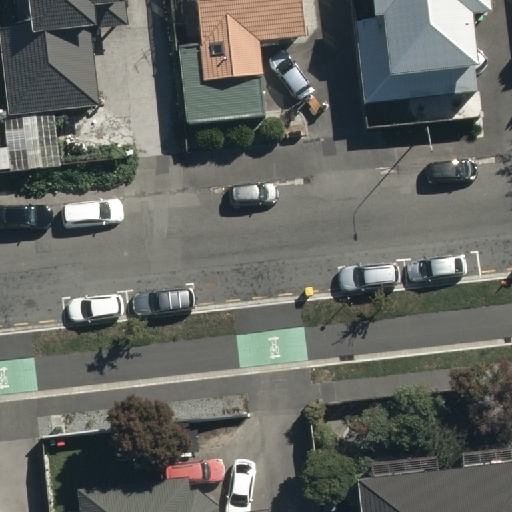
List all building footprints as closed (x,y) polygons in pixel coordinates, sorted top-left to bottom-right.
[(121,0),(27,0),(28,6),(12,8),(22,110),(100,102),(92,23),(124,20),(121,0)] [(301,0),(198,0),(203,39),(177,42),(187,129),(269,119),(260,37),(305,32),(301,0)] [(490,0),(375,0),(377,9),(351,12),(362,105),(486,90),(475,6),(491,4),(490,0)] [(511,511),(511,455),(351,472),(354,511),(511,511)] [(213,511),(182,479),(69,490),(71,511),(262,511),(262,510),(239,511),(213,511)]
